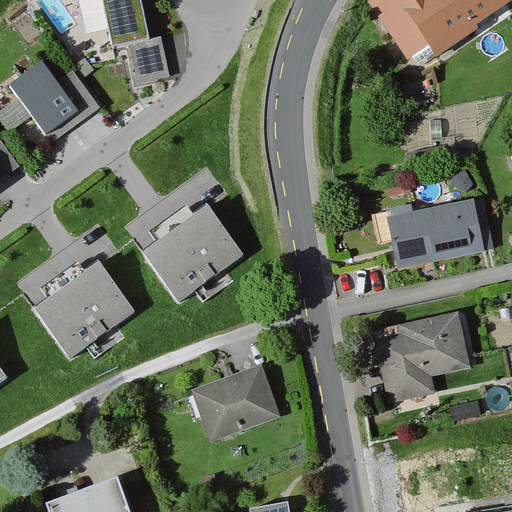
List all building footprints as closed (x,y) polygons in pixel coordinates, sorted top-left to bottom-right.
[(137,0),(100,0),(112,53),(129,49),(147,45),(137,0)] [(381,0),(368,9),(403,63),(427,48),(434,59),(474,34),(470,28),(506,6),(502,0),(381,0)] [(147,45),(129,49),(137,88),(167,82),(159,43),(147,45)] [(44,131),(77,110),(45,61),(12,83),(44,131)] [(83,114),(98,103),(73,68),(58,78),(83,114)] [(0,182),(17,170),(0,148),(0,182)] [(147,230),(153,240),(194,216),(188,206),(147,230)] [(471,206),(385,224),(396,274),(481,256),(471,206)] [(181,295),(239,256),(210,212),(152,251),(181,295)] [(64,353),(122,314),(93,270),(34,309),(64,353)] [(467,372),(456,318),(398,330),(400,340),(374,346),(386,408),(430,398),(427,381),(467,372)] [(259,371),(190,395),(208,446),(277,422),(259,371)] [(126,511),(117,484),(44,510),(45,511),(126,511)] [(288,511),(287,503),(248,510),(248,511),(288,511)]
